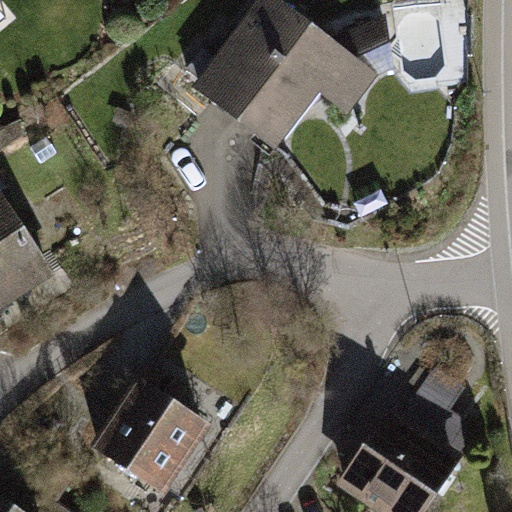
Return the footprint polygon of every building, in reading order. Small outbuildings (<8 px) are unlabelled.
[(0,0),(0,9),(11,0),(0,0)] [(274,10),(201,103),(279,165),(325,107),(351,128),(381,89),(358,74),(398,59),(387,32),(332,54),(274,10)] [(4,193),(0,195),(0,309),(55,276),(4,193)] [(147,396),(102,463),(173,511),(218,444),(147,396)] [(387,431),(346,498),(368,511),(445,511),(466,479),(387,431)]
